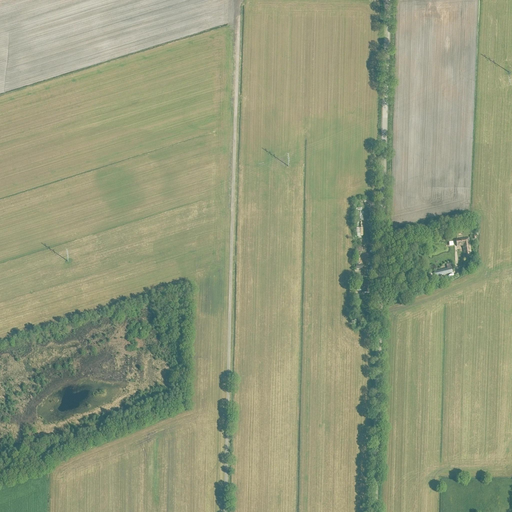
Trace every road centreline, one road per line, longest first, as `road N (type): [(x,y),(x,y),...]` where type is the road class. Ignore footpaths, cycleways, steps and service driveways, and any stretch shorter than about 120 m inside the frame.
road 1 (track): [(239,0),(225,511)]
road 2 (tertiary): [(374,511),(387,0)]
